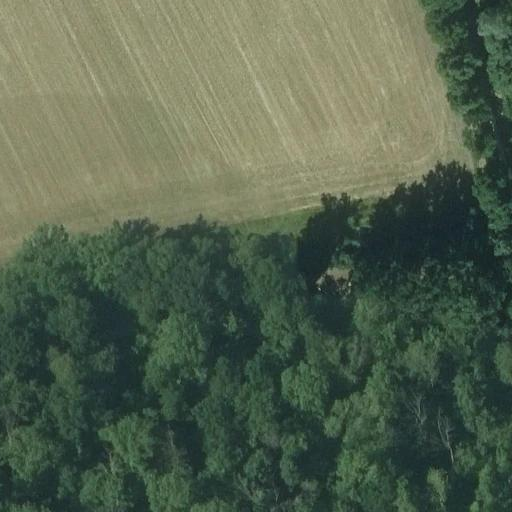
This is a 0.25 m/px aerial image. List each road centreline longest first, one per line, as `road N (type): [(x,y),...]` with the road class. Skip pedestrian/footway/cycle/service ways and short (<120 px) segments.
road 1 (track): [(0,355),(511,246)]
road 2 (track): [(511,197),(459,0)]
